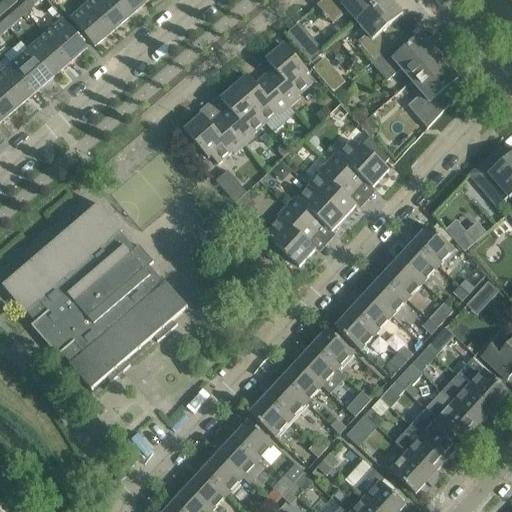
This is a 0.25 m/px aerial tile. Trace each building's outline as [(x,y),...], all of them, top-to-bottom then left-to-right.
[(27,14),(43,0),(29,0),(21,7),(27,14)] [(114,0),(95,0),(89,6),(112,33),(130,18),(114,0)] [(144,0),(114,0),(130,18),(147,3),(144,0)] [(323,0),(316,6),(333,25),(347,13),(357,24),(385,0),(323,0)] [(396,44),(404,36),(390,20),(397,14),(397,10),(389,0),(385,0),(357,24),(367,35),(358,43),(374,62),(396,44)] [(0,15),(8,9),(3,2),(0,4),(0,15)] [(112,33),(89,6),(71,21),(95,48),(112,33)] [(4,22),(9,29),(27,14),(21,7),(4,22)] [(4,22),(0,25),(0,37),(9,29),(4,22)] [(70,64),(88,49),(64,22),(46,37),(70,64)] [(46,37),(29,52),(52,79),(70,64),(46,37)] [(402,70),(412,82),(440,59),(421,37),(403,53),(396,44),(374,62),(371,65),(387,83),(402,70)] [(301,51),(311,61),(321,52),(312,42),(301,51)] [(274,70),(264,78),(290,108),(300,99),(298,97),(313,85),(306,77),(309,74),(285,46),(267,62),(274,70)] [(29,52),(12,67),(35,94),(52,79),(29,52)] [(418,119),(427,130),(449,106),(440,95),(458,80),(440,59),(412,82),(422,94),(408,107),(418,119)] [(323,83),(334,73),(324,61),(312,71),(323,83)] [(12,67),(0,76),(0,88),(18,109),(35,94),(12,67)] [(290,108),(264,78),(255,86),(248,78),(235,89),(265,125),(278,114),(280,116),(290,108)] [(0,88),(0,123),(1,124),(18,109),(0,88)] [(228,109),(219,117),(244,147),(254,138),(253,136),(265,125),(235,89),(221,101),(228,109)] [(218,166),(233,153),(234,156),(244,147),(219,117),(210,125),(203,117),(185,132),(209,160),(211,158),(218,166)] [(389,160),(370,138),(359,149),(352,142),(339,156),(337,154),(328,164),(357,191),(365,182),(373,189),(389,172),(384,167),(389,160)] [(290,154),(283,146),(278,150),(279,154),(283,159),(290,154)] [(511,155),(509,158),(501,149),(469,176),(497,208),(508,198),(509,199),(511,197),(511,155)] [(348,199),(357,191),(328,164),(319,174),(321,176),(309,188),(344,220),(356,207),(348,199)] [(228,172),(216,183),(235,205),(247,195),(228,172)] [(332,233),(344,220),(309,188),(298,200),(296,198),(287,208),(316,235),(324,226),(332,233)] [(190,206),(204,222),(213,215),(199,199),(190,206)] [(99,205),(83,219),(81,215),(82,214),(81,213),(73,220),(61,231),(62,231),(63,231),(66,234),(36,259),(33,256),(35,255),(34,254),(21,264),(13,271),(14,272),(15,271),(18,274),(3,288),(25,314),(27,312),(36,323),(32,327),(58,357),(62,353),(71,364),(69,365),(92,392),(108,379),(110,382),(109,383),(110,384),(118,377),(130,367),(130,366),(129,367),(125,363),(155,338),(158,342),(157,342),(157,343),(166,337),(178,326),(177,325),(176,326),(173,323),(188,310),(166,283),(164,285),(149,267),(154,263),(139,247),(135,251),(120,233),(122,232),(99,205)] [(235,222),(243,215),(244,215),(236,206),(227,213),(235,222)] [(278,218),(280,220),(267,234),(275,241),(272,243),(299,268),(316,251),(308,243),(316,235),(287,208),(278,218)] [(254,209),(245,217),(252,225),(261,218),(254,209)] [(429,228),(413,245),(438,268),(454,251),(429,228)] [(413,245),(398,262),(423,285),(438,268),(413,245)] [(423,285),(398,262),(382,279),(407,302),(423,285)] [(382,279),(367,295),(392,319),(407,302),(382,279)] [(459,288),(468,296),(474,289),(465,281),(459,288)] [(490,282),(481,291),(492,301),(499,293),(490,282)] [(468,296),(459,288),(453,294),(462,302),(468,296)] [(392,319),(367,295),(351,312),(376,335),(392,319)] [(434,315),(428,321),(437,330),(443,323),(453,313),(444,305),(434,315)] [(351,312),(335,329),(360,352),(376,335),(351,312)] [(437,330),(428,321),(422,328),(431,336),(437,330)] [(328,331),(313,348),(338,371),(353,354),(328,331)] [(511,342),(508,346),(499,338),(481,358),(507,382),(511,375),(511,342)] [(433,343),(427,350),(436,358),(442,352),(433,343)] [(313,348),(297,365),(322,388),(338,371),(313,348)] [(406,363),(412,356),(404,348),(397,355),(406,363)] [(427,350),(421,356),(430,365),(436,358),(427,350)] [(406,363),(397,355),(392,361),(400,369),(406,363)] [(456,377),(468,388),(498,416),(503,411),(498,406),(509,394),(472,360),(456,377)] [(297,365),(282,382),(307,405),(322,388),(297,365)] [(402,377),(396,383),(405,392),(411,385),(402,377)] [(456,377),(441,394),(478,428),(488,417),(493,421),(498,416),(468,388),(456,377)] [(282,382),(266,399),(291,422),(307,405),(282,382)] [(396,383),(390,390),(398,398),(405,392),(396,383)] [(370,402),(376,395),(367,387),(361,394),(370,402)] [(355,400),(346,410),(355,419),(364,408),(370,402),(361,394),(355,400)] [(441,394),(425,411),(467,450),(472,444),(467,439),(478,428),(441,394)] [(275,439),(291,422),(266,399),(250,416),(265,429),(275,439)] [(371,410),(365,417),(374,425),(380,419),(371,410)] [(425,411),(410,427),(447,462),(457,450),(462,455),(467,450),(425,411)] [(365,417),(359,423),(368,432),(374,425),(365,417)] [(340,435),(346,429),(337,421),(331,427),(340,435)] [(249,423),(233,441),(258,464),(274,446),(249,423)] [(394,444),(406,455),(436,483),(441,478),(436,473),(447,462),(410,427),(394,444)] [(324,452),(330,446),(321,437),(315,444),(324,452)] [(233,441),(217,457),(242,480),(258,464),(233,441)] [(324,452),(315,444),(309,450),(318,459),(324,452)] [(329,455),(323,462),(332,470),(338,463),(329,455)] [(431,488),(436,483),(406,455),(390,473),(401,482),(415,496),(426,484),(431,488)] [(217,457),(202,474),(227,497),(242,480),(217,457)] [(326,477),(332,470),(323,462),(317,468),(326,477)] [(354,490),(365,500),(377,511),(400,511),(406,506),(382,484),(384,481),(372,470),(354,490)] [(202,474),(186,491),(209,511),(213,511),(227,497),(202,474)] [(294,485),(288,491),(297,500),(303,493),(313,482),(309,478),(304,474),(294,485)] [(279,483),(288,491),(294,485),(285,476),(279,483)] [(282,498),(288,491),(279,483),(273,489),(282,498)] [(209,511),(186,491),(171,508),(175,511),(209,511)] [(297,500),(288,491),(282,498),(291,506),(297,500)] [(377,511),(365,500),(353,511),(377,511)]
